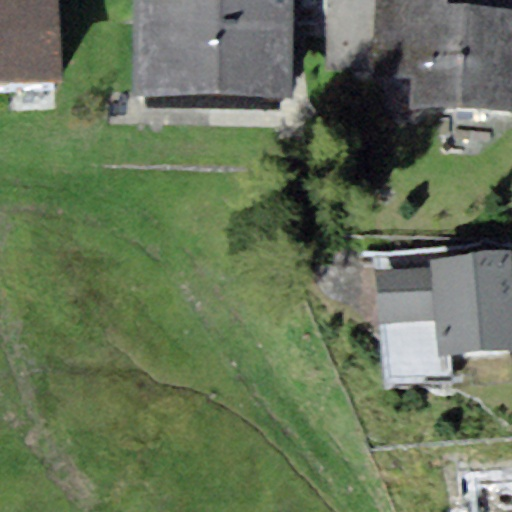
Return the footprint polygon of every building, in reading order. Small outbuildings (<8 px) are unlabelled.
[(0,0),(0,86),(62,84),(58,0),(0,0)] [(295,0),(135,0),(136,96),(296,97),(295,0)] [(409,112),(511,117),(511,11),(447,8),(447,0),(375,0),(373,74),(411,77),(409,112)] [(431,257),(432,270),(372,275),(377,325),(436,320),(439,357),(511,350),(511,268),(510,250),(431,257)] [(511,511),(511,477),(459,481),(460,511),(511,511)]
